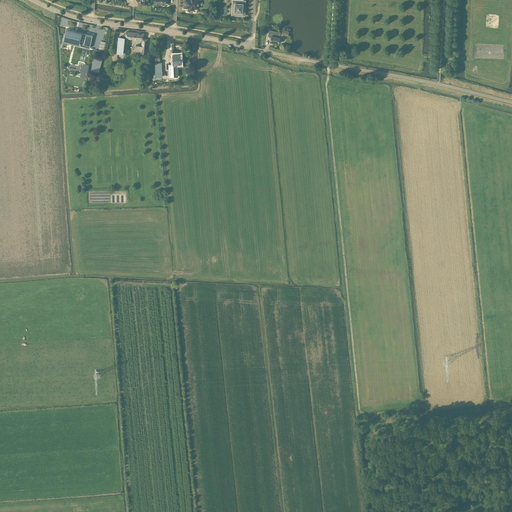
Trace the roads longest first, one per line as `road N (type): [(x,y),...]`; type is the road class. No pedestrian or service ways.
road 1 (track): [(364,460),(329,64)]
road 2 (unclassified): [(511,102),(262,50)]
